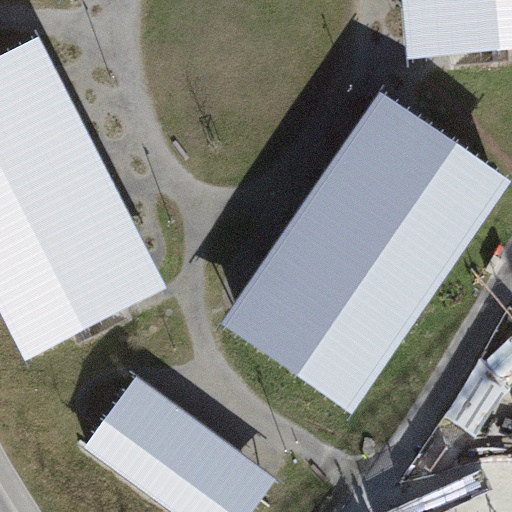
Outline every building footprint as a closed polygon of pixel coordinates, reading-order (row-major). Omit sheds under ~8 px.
[(511,3),(511,0),(431,0),(432,10),(511,3)] [(511,47),(511,3),(432,10),(436,54),(511,47)] [(0,70),(0,120),(37,101),(17,62),(0,70)] [(0,120),(0,169),(57,141),(37,101),(0,120)] [(473,222),(499,185),(400,118),(375,155),(473,222)] [(0,169),(0,219),(78,181),(57,141),(0,169)] [(448,259),(473,222),(375,155),(350,191),(448,259)] [(0,219),(0,269),(98,221),(78,181),(0,219)] [(422,296),(448,259),(350,191),(324,228),(422,296)] [(0,269),(0,291),(11,314),(118,261),(98,221),(0,269)] [(397,332),(422,296),(324,228),(299,265),(397,332)] [(11,314),(31,354),(138,301),(118,261),(11,314)] [(372,369),(397,332),(299,265),(273,302),(372,369)] [(346,406),(372,369),(273,302),(248,338),(346,406)] [(143,374),(89,444),(177,511),(257,511),(282,480),(143,374)]
